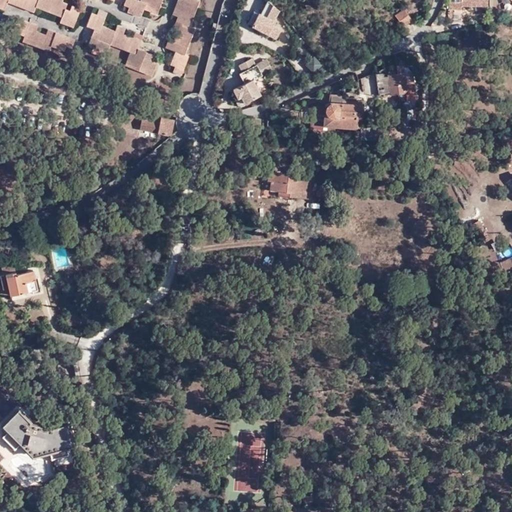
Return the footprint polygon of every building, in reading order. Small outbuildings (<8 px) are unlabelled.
[(0,0),(0,6),(4,8),(7,1),(33,11),(36,6),(62,15),(60,21),(73,26),(79,13),(70,9),(66,8),(67,2),(62,0),(61,0),(58,0),(58,3),(51,0),(0,0)] [(131,0),(131,1),(158,11),(162,0),(146,0),(146,2),(140,0),(139,0),(131,0)] [(183,0),(177,15),(175,20),(181,22),(177,31),(174,40),(170,48),(175,50),(170,64),(174,65),(184,69),(189,56),(185,54),(195,28),(189,26),(198,0),(183,0)] [(177,15),(183,0),(177,0),(172,13),(177,15)] [(273,21),(279,11),(278,10),(275,6),(267,0),(260,14),(258,13),(252,25),(276,38),(280,29),(273,25),(274,22),(273,21)] [(157,14),(158,11),(131,1),(129,5),(127,10),(141,16),(144,9),(157,14)] [(70,9),(79,13),(81,7),(72,4),(70,9)] [(99,8),(97,13),(105,16),(107,10),(99,8)] [(403,27),(412,20),(404,10),(395,16),(403,27)] [(99,30),(93,45),(108,50),(110,44),(131,53),(130,57),(157,65),(158,62),(153,60),(136,53),(138,48),(141,39),(133,36),(124,33),(115,29),(102,24),(105,16),(97,13),(91,11),(86,24),(94,28),(99,30)] [(258,13),(254,11),(247,23),(252,25),(258,13)] [(8,24),(12,25),(16,16),(11,14),(8,24)] [(12,25),(12,27),(34,29),(28,27),(29,21),(16,16),(12,25)] [(181,22),(175,20),(172,29),(177,31),(181,22)] [(117,25),(115,29),(124,33),(125,28),(117,25)] [(34,29),(12,27),(10,30),(24,36),(22,40),(49,50),(51,45),(64,50),(66,45),(69,38),(56,33),(54,37),(46,34),(34,29)] [(94,28),(89,44),(93,45),(99,30),(94,28)] [(135,31),(133,36),(141,39),(143,34),(135,31)] [(69,38),(66,45),(71,47),(74,39),(69,38)] [(165,46),(170,48),(174,40),(169,38),(165,46)] [(108,50),(93,45),(91,51),(105,57),(108,50)] [(136,53),(153,60),(155,55),(138,48),(136,53)] [(311,73),(323,67),(317,55),(305,61),(311,73)] [(157,65),(130,57),(127,65),(153,75),(157,65)] [(239,68),(254,61),(252,58),(238,65),(239,68)] [(263,72),(272,69),(268,59),(260,62),(263,72)] [(253,81),(262,76),(257,65),(256,65),(254,61),(239,68),(242,72),(239,74),(245,84),(234,89),(238,98),(242,97),(244,103),(260,95),(253,81)] [(174,65),(172,70),(172,71),(182,74),(184,69),(174,65)] [(396,72),(399,93),(405,92),(405,91),(415,90),(414,82),(413,75),(410,70),(405,71),(404,71),(404,66),(397,67),(397,72),(396,72)] [(389,75),(376,77),(377,81),(380,81),(381,96),(385,95),(384,93),(390,92),(390,94),(399,93),(396,72),(396,69),(388,70),(389,75)] [(361,78),(364,101),(376,100),(373,73),(361,78)] [(405,91),(405,92),(406,99),(415,98),(415,90),(405,91)] [(244,103),(242,97),(238,98),(236,100),(239,106),(244,103)] [(355,112),(356,101),(342,100),(341,104),(329,103),(326,105),(325,109),(312,108),(310,130),(323,131),(324,125),(356,128),(357,112),(355,112)] [(363,102),(356,101),(355,112),(357,112),(356,128),(361,129),(363,102)] [(140,129),(169,135),(173,120),(160,117),(158,123),(142,120),(140,129)] [(308,190),(309,181),(286,178),(287,173),(268,171),(267,181),(269,180),(268,190),(277,190),(282,191),(282,195),(307,198),(308,190)] [(316,182),(309,181),(308,190),(315,191),(316,182)] [(486,237),(478,220),(469,224),(478,241),(486,237)] [(15,268),(4,271),(5,275),(2,276),(5,289),(10,288),(12,295),(37,289),(36,280),(37,280),(35,271),(16,274),(15,268)] [(40,447),(42,455),(50,453),(51,460),(68,456),(67,449),(74,447),(69,426),(51,430),(51,432),(30,425),(30,424),(18,411),(2,427),(7,433),(2,437),(13,450),(19,445),(25,450),(31,444),(40,447)] [(25,450),(32,458),(42,455),(40,447),(31,444),(25,450)]
